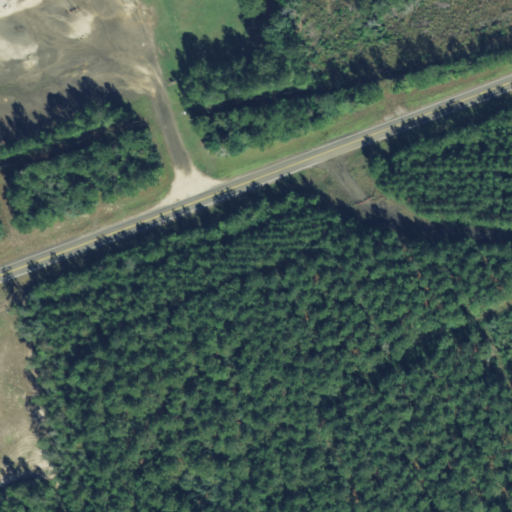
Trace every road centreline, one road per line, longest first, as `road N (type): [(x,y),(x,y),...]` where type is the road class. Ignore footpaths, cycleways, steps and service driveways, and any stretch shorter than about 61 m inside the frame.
road 1 (tertiary): [(0,272),(511,77)]
road 2 (residential): [(511,239),(409,230),(369,212),(325,150)]
